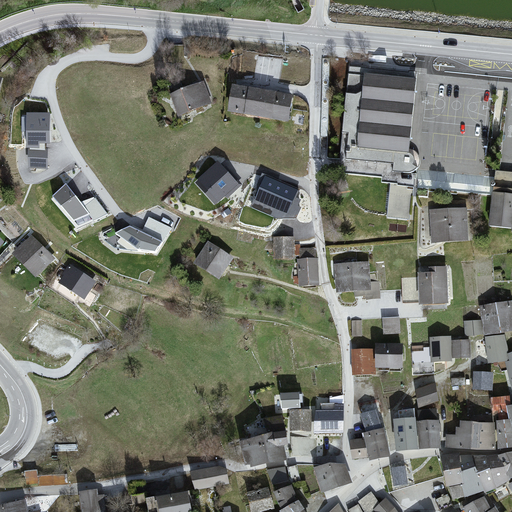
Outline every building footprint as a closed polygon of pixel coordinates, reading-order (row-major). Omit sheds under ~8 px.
[(418,73),(350,69),(342,160),(395,166),(394,174),(411,174),(414,173),(417,171),(418,168),(419,163),(419,160),(418,156),(415,152),(412,151),(418,73)] [(202,83),(169,97),(180,118),(213,105),(202,83)] [(293,96),(234,86),(231,113),(289,123),(293,96)] [(50,118),(28,117),(27,154),(30,154),(46,154),(46,153),(46,148),(50,148),(50,118)] [(46,154),(30,154),(31,172),(47,172),(47,153),(46,153),(46,154)] [(219,167),(199,185),(217,205),(237,188),(219,167)] [(299,189),(264,177),(256,200),(287,213),(299,189)] [(83,205),(66,183),(51,197),(78,227),(107,214),(96,198),(83,205)] [(413,190),(389,184),(387,218),(411,221),(413,190)] [(511,195),(496,193),(491,228),(511,231),(511,195)] [(470,208),(431,211),(434,243),(473,244),(470,208)] [(261,221),(240,216),(237,232),(257,240),(261,221)] [(130,226),(115,231),(120,237),(118,243),(128,250),(157,254),(172,228),(149,218),(143,230),(130,226)] [(274,231),(274,263),(295,263),(295,260),(299,260),(298,250),(299,246),(295,247),(294,231),(274,231)] [(33,237),(13,255),(37,279),(58,259),(33,237)] [(236,260),(210,242),(194,264),(222,283),(236,260)] [(299,260),(300,292),(320,291),(318,249),(298,250),(299,260)] [(368,263),(335,266),(339,294),(374,290),(368,263)] [(60,284),(87,301),(97,283),(73,265),(60,284)] [(433,274),(422,274),(425,306),(452,308),(449,268),(433,268),(433,274)] [(511,303),(498,304),(504,333),(511,331),(511,303)] [(480,308),(483,321),(485,329),(486,336),(504,333),(498,304),(480,308)] [(402,319),(383,318),(383,335),(402,334),(402,319)] [(483,321),(463,323),(465,335),(486,336),(485,329),(483,321)] [(361,322),(351,323),(352,338),(362,338),(361,322)] [(452,336),(432,338),(434,362),(454,362),(452,341),(452,336)] [(504,337),(485,337),(489,363),(506,363),(511,384),(511,355),(510,356),(504,337)] [(473,341),(452,341),(454,362),(474,360),(473,341)] [(406,346),(378,345),(379,371),(405,371),(406,346)] [(411,347),(412,374),(433,376),(430,347),(411,347)] [(375,350),(351,350),(353,379),(377,376),(375,350)] [(495,374),(473,372),(473,391),(494,392),(495,374)] [(435,382),(415,388),(420,406),(441,399),(435,382)] [(299,392),(281,393),(281,409),(301,408),(299,392)] [(511,417),(511,421),(500,423),(495,425),(498,450),(511,449),(511,406),(510,407),(511,417)] [(313,411),(289,412),(291,432),(314,434),(313,411)] [(392,459),(379,412),(361,417),(375,463),(392,459)] [(345,413),(317,413),(316,433),(346,433),(345,413)] [(421,420),(395,419),(397,453),(422,452),(421,420)] [(440,422),(421,420),(422,452),(443,451),(440,422)] [(498,450),(495,425),(450,422),(448,449),(498,450)] [(274,432),(241,442),(246,464),(250,463),(251,466),(286,459),(283,445),(287,444),(285,430),(274,432)] [(352,441),(353,459),(363,460),(358,441),(352,441)] [(511,453),(500,456),(510,481),(511,480),(511,453)] [(500,456),(474,458),(486,491),(488,497),(510,481),(500,456)] [(462,458),(442,457),(453,500),(468,497),(462,458)] [(474,458),(462,458),(468,497),(486,491),(474,458)] [(392,467),(394,488),(409,486),(407,466),(392,467)] [(66,472),(38,473),(38,468),(26,469),(26,483),(66,482),(66,472)] [(224,468),(190,473),(193,491),(227,486),(224,468)] [(348,469),(315,470),(325,492),(352,480),(348,469)] [(281,511),(306,511),(301,502),(298,504),(293,488),(276,493),(281,511)] [(269,489),(247,494),(251,511),(266,511),(275,510),(269,489)] [(102,511),(101,492),(78,492),(81,511),(102,511)] [(194,511),(191,494),(158,499),(161,511),(194,511)] [(371,494),(358,503),(359,505),(363,511),(375,511),(383,508),(381,505),(371,494)] [(484,496),(463,507),(466,511),(498,511),(495,506),(492,509),(484,496)] [(29,499),(0,504),(0,508),(1,511),(0,511),(40,511),(39,505),(31,507),(29,499)] [(395,511),(387,500),(381,505),(383,508),(383,511),(395,511)]
